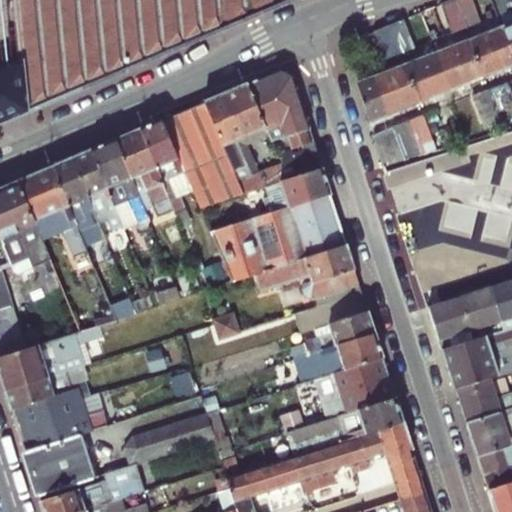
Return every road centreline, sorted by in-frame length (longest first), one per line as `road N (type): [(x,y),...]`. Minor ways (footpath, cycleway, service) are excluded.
road 1 (residential): [(461,511),(303,20)]
road 2 (secondary): [(0,160),(168,89),(303,20)]
